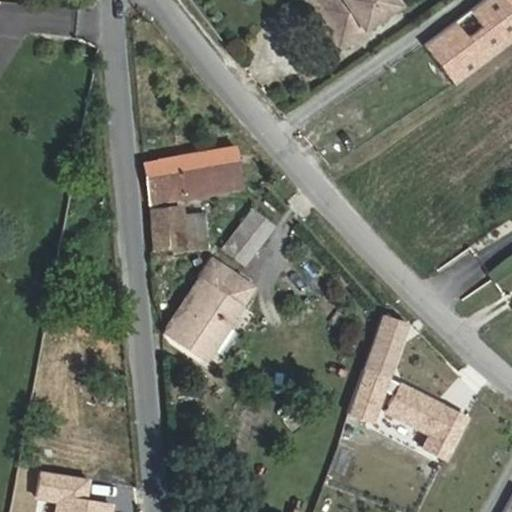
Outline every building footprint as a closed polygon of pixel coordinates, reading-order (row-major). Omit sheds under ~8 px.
[(358,0),(304,0),(322,26),(358,0)] [(393,0),(358,0),(322,26),(340,51),(361,37),(358,33),(366,28),(398,7),(393,0)] [(511,0),(487,0),(428,46),(440,63),(457,84),(511,42),(511,8),(511,7),(511,0)] [(361,37),(368,32),(366,28),(358,33),(361,37)] [(142,163),(149,204),(178,200),(243,189),(236,148),(142,163)] [(178,200),(149,204),(152,236),(203,232),(201,216),(180,217),(178,200)] [(271,216),(249,201),(229,230),(251,246),(271,216)] [(229,230),(222,241),(244,256),(251,246),(229,230)] [(152,236),(153,255),(205,250),(203,232),(152,236)] [(91,276),(95,247),(78,245),(75,274),(91,276)] [(255,287),(215,260),(202,279),(242,306),(255,287)] [(164,335),(204,362),(242,306),(202,279),(164,335)] [(381,399),(408,324),(384,316),(357,391),(368,394),(381,399)] [(368,394),(357,391),(346,422),(357,426),(368,394)] [(357,426),(346,422),(339,442),(349,445),(357,426)] [(59,502),(57,511),(112,511),(114,507),(87,502),(90,481),(63,476),(43,473),(39,499),(59,502)] [(511,511),(511,495),(502,511),(511,511)]
